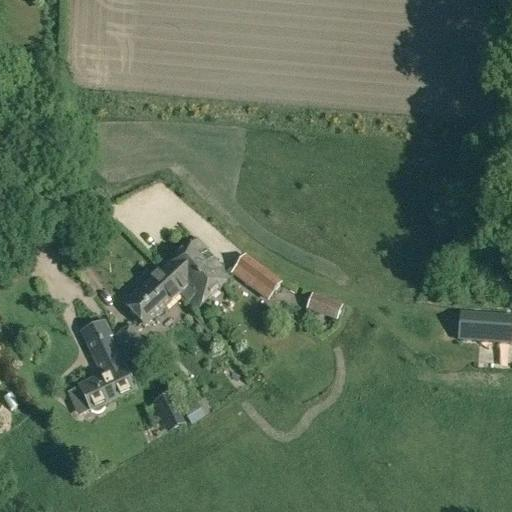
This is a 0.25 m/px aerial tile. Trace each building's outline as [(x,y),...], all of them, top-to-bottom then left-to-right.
[(183,295),(182,295),(194,308),(229,277),(197,241),(162,273),(183,295)] [(268,305),(281,287),(244,260),(231,278),(268,305)] [(124,304),(145,328),(182,295),(183,295),(162,273),(146,287),(144,286),(124,304)] [(307,310),(337,322),(343,307),(313,295),(307,310)] [(458,342),(511,345),(511,316),(460,313),(458,342)] [(68,394),(79,418),(92,412),(94,413),(96,414),(98,414),(100,414),(102,413),(103,411),(104,410),(105,408),(105,406),(135,392),(124,367),(122,368),(102,324),(83,333),(103,377),(79,388),(80,389),(68,394)] [(115,338),(126,361),(147,352),(135,327),(115,338)] [(170,398),(156,405),(169,432),(183,424),(170,398)] [(184,412),(192,425),(205,417),(197,403),(184,412)]
